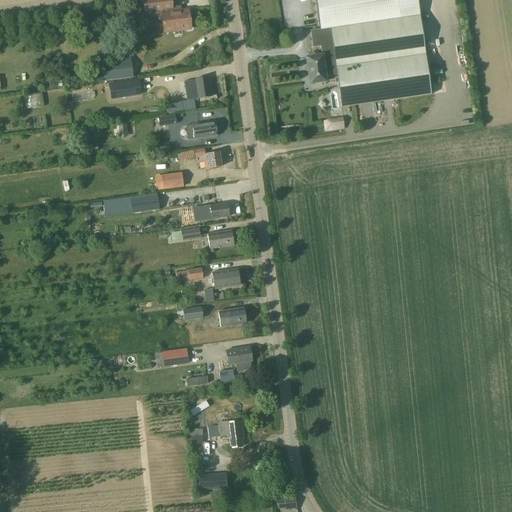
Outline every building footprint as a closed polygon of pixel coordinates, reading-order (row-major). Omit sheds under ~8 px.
[(162,14),(164,33),(191,29),(188,11),(172,13),(171,9),(172,9),(171,0),(146,0),(144,0),(145,12),(162,10),(163,14),(162,14)] [(310,31),(312,41),(313,48),(320,47),(321,56),(306,58),(310,84),(326,81),(325,77),(337,75),(341,107),(431,94),(417,0),(315,0),(320,30),(310,31)] [(167,56),(137,60),(139,76),(169,72),(167,56)] [(100,80),(130,78),(128,58),(98,60),(100,80)] [(192,95),(197,94),(198,99),(211,98),(208,77),(195,79),(196,84),(190,84),(192,95)] [(109,86),(111,99),(141,95),(139,82),(109,86)] [(182,101),(175,102),(176,112),(183,111),(182,101)] [(175,115),(158,117),(159,127),(176,124),(175,115)] [(326,131),(344,129),(343,119),(324,121),(326,131)] [(192,125),(194,140),(217,136),(215,121),(192,125)] [(194,158),(203,157),(205,170),(221,167),(219,152),(204,155),(203,149),(193,150),(194,158)] [(193,150),(177,153),(178,160),(194,158),(193,150)] [(182,176),(163,178),(164,190),(184,188),(182,176)] [(131,200),(133,213),(159,209),(157,196),(131,200)] [(209,206),(212,220),(230,217),(227,203),(209,206)] [(90,236),(101,236),(101,224),(90,225),(90,236)] [(170,232),(172,243),(199,239),(197,229),(170,232)] [(207,235),(210,250),(234,246),(231,231),(207,235)] [(189,281),(203,279),(202,268),(187,270),(189,281)] [(215,289),(220,288),(240,285),(237,269),(212,273),(215,289)] [(214,302),(212,289),(204,290),(206,303),(214,302)] [(201,308),(181,311),(182,320),(202,318),(201,308)] [(218,312),(220,328),(246,324),(243,308),(218,312)] [(248,365),(250,362),(252,362),(250,347),(226,351),(228,366),(243,363),(246,365),(248,365)] [(187,349),(162,352),(164,367),(189,364),(187,349)] [(234,380),(233,370),(225,371),(226,381),(234,380)] [(207,376),(186,379),(187,387),(208,384),(207,376)] [(208,439),(220,437),(230,436),(231,448),(243,447),(242,439),(243,439),(241,421),(218,424),(218,425),(206,426),(208,439)] [(202,430),(187,431),(188,439),(203,438),(202,430)] [(224,489),(223,473),(193,474),(194,490),(224,489)] [(293,495),(279,497),(276,497),(278,509),(295,506),(293,495)]
